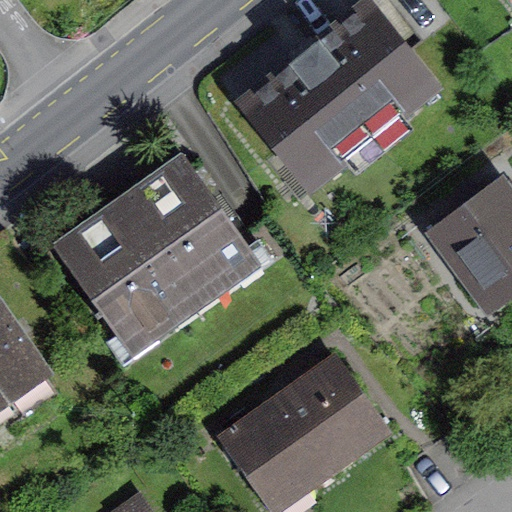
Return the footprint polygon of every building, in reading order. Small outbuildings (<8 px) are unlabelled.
[(370,7),(237,113),(313,208),(445,102),(370,7)] [(178,160),(48,252),(127,362),(257,270),(178,160)] [(511,203),(499,186),(437,232),(486,297),(511,276),(511,203)] [(0,301),(0,425),(58,385),(0,301)] [(334,360),(226,438),(229,443),(223,447),(237,466),(242,463),(266,496),(298,473),(307,485),(385,429),(334,360)] [(150,511),(140,498),(120,511),(150,511)]
